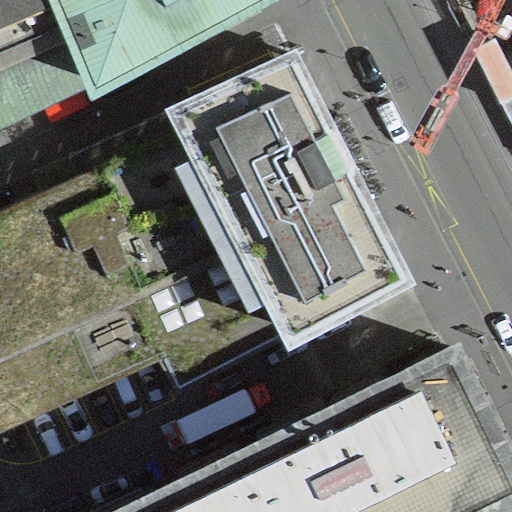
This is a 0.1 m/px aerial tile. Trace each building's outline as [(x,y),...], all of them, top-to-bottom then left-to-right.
[(0,0),(0,119),(98,73),(66,0),(0,0)] [(66,0),(98,73),(237,0),(66,0)] [(292,51),(178,103),(187,123),(292,325),(404,268),(292,51)] [(292,325),(187,123),(0,207),(0,421),(159,350),(178,387),(292,325)] [(453,511),(511,484),(511,465),(454,346),(418,363),(329,406),(335,420),(314,430),(306,417),(185,476),(202,511),(453,511)] [(202,511),(185,476),(110,511),(202,511)]
